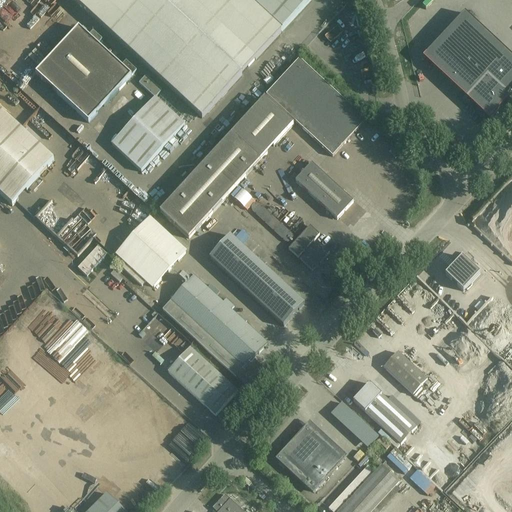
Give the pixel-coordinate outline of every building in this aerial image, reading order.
[(246,0),(72,0),(120,44),(202,119),(282,32),(246,0)] [(246,0),(282,32),(311,0),(246,0)] [(511,57),(465,14),(426,55),(474,101),(471,104),(489,121),(509,99),(505,95),(511,87),(511,57)] [(78,28),(67,17),(24,64),(88,124),(132,77),(131,77),(136,71),(126,62),(121,67),(97,45),(102,40),(93,31),(88,37),(78,28)] [(366,122),(299,60),(266,96),(332,157),(366,122)] [(154,99),(161,91),(145,77),(138,84),(154,99)] [(155,99),(112,146),(141,173),(185,126),(155,99)] [(293,126),(265,99),(160,213),(188,240),(293,126)] [(0,111),(0,195),(12,207),(54,162),(0,111)] [(337,220),(353,203),(312,165),(295,182),(337,220)] [(118,255),(113,261),(141,287),(146,281),(154,288),(185,254),(149,221),(118,255)] [(303,253),(305,255),(300,261),(313,272),(329,254),(317,242),(310,250),(308,248),(319,236),(310,227),(289,250),(298,259),(303,253)] [(283,327),(304,305),(230,237),(210,259),(283,327)] [(208,250),(195,239),(190,245),(203,256),(208,250)] [(98,247),(77,270),(86,278),(107,256),(98,247)] [(462,257),(445,275),(463,292),(480,274),(470,265),(474,260),(467,254),(463,259),(462,257)] [(184,287),(162,311),(238,380),(250,391),(266,374),(252,361),(264,348),(267,350),(269,348),(267,345),(267,344),(231,311),(233,308),(234,308),(226,300),(223,303),(193,277),(191,280),(185,275),(179,282),(184,287)] [(216,417),(237,393),(190,350),(168,374),(216,417)] [(398,354),(384,369),(413,396),(427,381),(398,354)] [(401,446),(417,428),(370,385),(353,402),(401,446)] [(312,492),(345,457),(310,425),(277,460),(312,492)] [(331,511),(372,511),(399,483),(382,467),(375,474),(368,467),(329,509),(331,511)] [(124,511),(107,495),(89,511),(124,511)] [(243,511),(237,507),(225,495),(213,508),(216,511),(243,511)]
